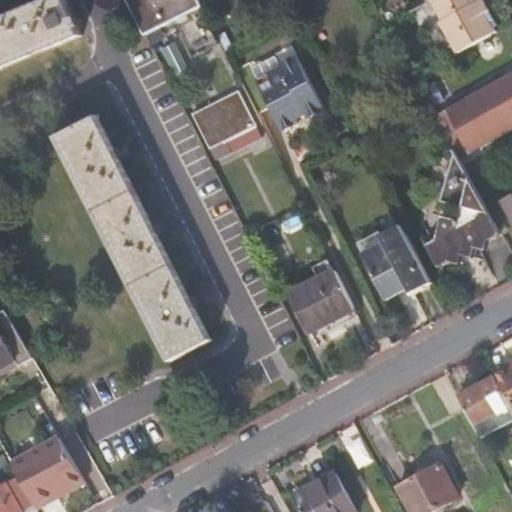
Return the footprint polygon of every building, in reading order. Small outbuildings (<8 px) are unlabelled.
[(0,68),(79,35),(79,36),(81,36),(78,28),(82,26),(79,17),(75,19),(66,0),(48,0),(0,20),(0,68)] [(199,0),(131,0),(149,34),(176,20),(188,42),(212,30),(201,7),(203,6),(199,0)] [(481,0),(452,0),(439,8),(445,20),(443,21),(460,53),(499,31),(496,27),(501,24),(492,8),(487,0),(481,0)] [(236,69),(258,114),(271,107),(283,130),(294,125),(292,121),(307,113),(308,117),(326,108),(299,55),(282,64),(283,66),(257,79),(252,69),(249,62),(236,69)] [(278,56),(252,69),(257,79),(283,66),(282,64),(278,56)] [(511,71),(511,75),(447,112),(469,153),(511,129),(511,70),(511,71)] [(239,91),(194,114),(211,149),(257,125),(239,91)] [(438,117),(458,153),(461,158),(469,153),(447,112),(438,117)] [(99,116),(56,137),(57,139),(58,138),(172,358),(171,359),(172,361),(213,340),(212,337),(211,338),(99,118),(100,118),(99,116)] [(441,235),(430,241),(443,265),(453,260),(463,262),(466,252),(475,256),(478,246),(503,233),(489,208),(461,158),(458,153),(445,197),(466,204),(463,216),(448,212),(441,235)] [(435,283),(404,224),(385,234),(383,230),(360,242),(389,298),(410,288),(413,294),(435,283)] [(356,308),(337,270),(292,293),(311,331),(356,308)] [(19,367),(35,358),(6,310),(0,313),(0,371),(16,362),(19,367)] [(511,367),(498,376),(511,401),(511,367)] [(511,401),(498,376),(461,395),(484,438),(511,423),(511,401)] [(88,484),(62,439),(15,465),(38,506),(70,488),(73,493),(88,484)] [(0,473),(12,467),(5,455),(0,458),(0,473)] [(454,511),(468,506),(449,463),(395,488),(406,511),(454,511)] [(318,476),(293,490),(305,511),(360,511),(338,472),(321,481),(318,476)] [(26,511),(10,483),(0,488),(0,511),(26,511)] [(40,511),(73,493),(70,488),(38,506),(40,511)]
